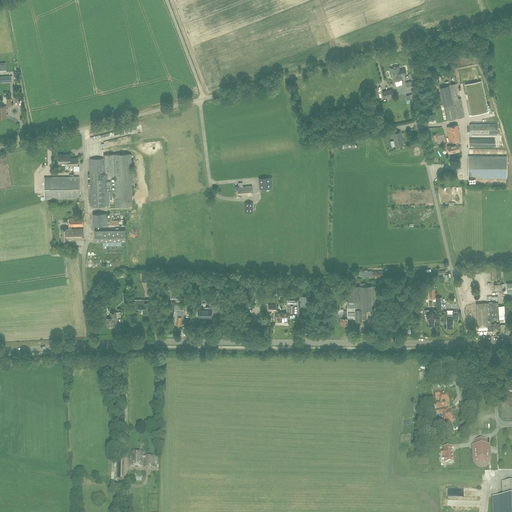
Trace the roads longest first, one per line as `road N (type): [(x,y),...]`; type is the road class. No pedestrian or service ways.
road 1 (tertiary): [(471,344),(122,342),(0,351)]
road 2 (unclassified): [(0,148),(408,47)]
road 3 (unclassified): [(471,344),(415,118),(408,47)]
